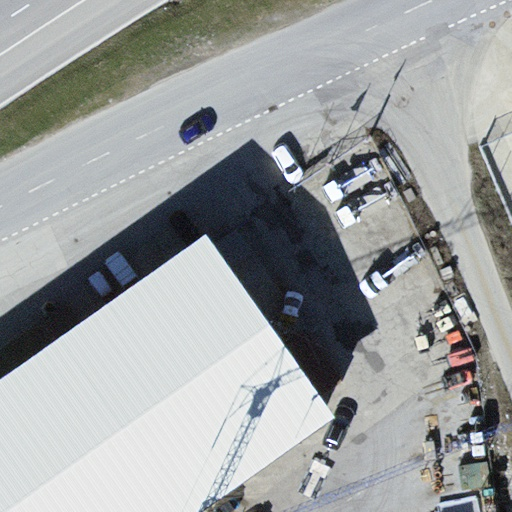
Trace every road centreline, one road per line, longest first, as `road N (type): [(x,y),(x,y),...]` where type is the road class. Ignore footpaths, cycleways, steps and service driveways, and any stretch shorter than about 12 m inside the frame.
road 1 (residential): [(0,219),(442,0)]
road 2 (unknown): [(437,2),(464,190),(511,316)]
